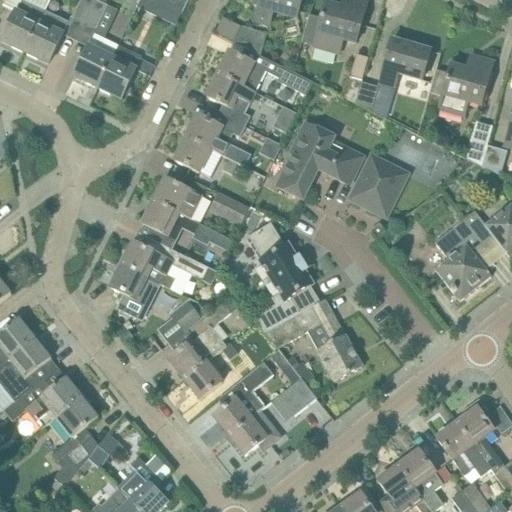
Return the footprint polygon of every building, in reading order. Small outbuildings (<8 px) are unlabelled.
[(1,42),(25,53),(45,12),(45,11),(50,0),(49,0),(6,0),(3,7),(15,13),(1,42)] [(85,24),(96,1),(94,0),(80,0),(72,18),(85,24)] [(141,0),(137,8),(137,9),(175,27),(182,13),(175,9),(170,7),(158,1),(155,0),(141,0)] [(182,13),(187,2),(179,0),(177,0),(175,9),(182,13)] [(254,22),(269,26),(273,12),(297,19),(302,0),(254,0),(253,6),(259,7),(254,22)] [(326,5),(317,34),(313,50),(339,58),(344,41),(356,45),(362,21),(368,2),(361,0),(353,0),(350,12),(326,5)] [(107,6),(96,1),(85,24),(96,29),(107,6)] [(49,65),(57,47),(69,23),(59,18),(45,12),(25,53),(49,65)] [(242,28),(234,44),(244,49),(251,53),(260,57),(267,35),(261,33),(242,27),(242,28)] [(94,35),(83,59),(74,77),(98,88),(118,47),(94,35)] [(422,82),(425,72),(430,53),(428,52),(429,49),(428,46),(426,43),(423,40),(419,40),(416,42),(413,44),(412,48),(392,42),(379,85),(393,89),(397,75),(422,82)] [(118,47),(98,88),(121,100),(136,71),(141,60),(142,58),(118,47)] [(229,53),(218,76),(255,94),(256,95),(267,73),(280,80),(285,70),(260,57),(251,53),(244,49),(240,58),(229,53)] [(141,60),(136,71),(150,78),(155,67),(141,60)] [(481,107),(487,83),(493,64),(479,60),(475,74),(451,67),(442,97),(431,94),(428,104),(439,107),(438,111),(465,118),(470,104),(481,107)] [(280,80),(279,82),(306,95),(312,83),(285,70),(280,80)] [(218,76),(207,98),(223,106),(218,116),(245,129),(250,118),(245,115),(249,106),(255,94),(218,76)] [(343,98),(355,104),(361,84),(362,82),(348,78),(343,98)] [(371,113),(379,89),(379,88),(361,84),(355,104),(371,113)] [(287,135),(297,115),(283,108),(273,128),(287,135)] [(197,117),(186,139),(211,151),(228,159),(238,164),(244,167),(250,156),(227,145),(232,134),(240,138),(245,129),(218,116),(214,125),(197,117)] [(277,189),(302,201),(318,171),(349,187),(363,159),(345,150),(343,152),(330,146),(334,139),(306,125),(291,155),(294,156),(277,189)] [(186,139),(175,162),(193,171),(199,174),(211,151),(186,139)] [(470,141),(465,160),(476,165),(481,168),(487,147),(470,141)] [(499,176),(507,153),(487,147),(481,168),(499,176)] [(350,201),(386,219),(407,176),(371,158),(350,201)] [(228,159),(222,172),(232,176),(238,164),(228,159)] [(201,198),(183,189),(165,180),(154,203),(189,221),(201,198)] [(241,227),(249,210),(219,196),(211,212),(241,227)] [(200,225),(189,221),(154,203),(142,226),(167,238),(177,243),(184,231),(194,236),(200,225)] [(464,221),(483,246),(493,238),(509,259),(511,256),(511,205),(485,226),(474,213),(464,221)] [(473,254),(483,246),(464,221),(435,245),(448,261),(435,271),(460,303),(491,278),(473,254)] [(251,237),(249,238),(250,240),(251,240),(264,261),(261,263),(261,262),(259,263),(260,265),(261,265),(280,296),(273,300),(277,306),(254,320),(265,334),(299,314),(290,300),(310,287),(311,287),(312,287),(313,286),(312,284),(305,272),(307,271),(299,258),(296,259),(289,247),(290,247),(288,245),(287,246),(287,247),(284,248),(282,245),(271,227),(270,225),(269,226),(251,238),(251,237)] [(370,232),(377,241),(386,234),(379,225),(370,232)] [(228,252),(233,242),(215,233),(210,243),(228,252)] [(218,274),(188,260),(170,251),(158,244),(153,254),(133,244),(122,267),(147,279),(160,286),(168,289),(173,279),(176,280),(181,271),(211,286),(218,274)] [(111,289),(124,296),(118,310),(142,322),(160,286),(147,279),(122,267),(111,289)] [(0,282),(0,304),(11,296),(0,282)] [(188,331),(208,316),(199,306),(190,301),(171,316),(185,334),(188,331)] [(299,314),(265,334),(278,350),(308,334),(314,331),(321,327),(330,345),(318,352),(335,384),(362,369),(345,337),(325,302),(324,301),(320,304),(319,302),(318,303),(318,304),(312,307),(299,314)] [(190,344),(169,361),(185,381),(206,364),(222,352),(226,348),(211,329),(233,312),(225,303),(208,316),(188,333),(195,342),(191,345),(190,344)] [(0,367),(8,361),(35,340),(28,332),(18,320),(3,333),(0,334),(0,367)] [(0,386),(14,405),(22,398),(23,398),(32,391),(43,382),(49,377),(42,368),(51,361),(41,349),(35,340),(8,361),(0,367),(0,386)] [(226,348),(222,352),(230,362),(238,355),(230,345),(226,348)] [(292,359),(287,363),(288,365),(300,380),(305,386),(314,380),(302,365),(299,367),(292,359)] [(222,384),(206,364),(185,381),(200,401),(222,384)] [(214,417),(230,437),(265,409),(253,393),(274,377),(263,364),(217,401),(224,409),(214,417)] [(14,405),(5,413),(8,417),(13,423),(27,412),(42,431),(56,420),(82,400),(76,392),(66,379),(51,391),(43,382),(32,391),(23,398),(22,398),(14,405)] [(279,397),(295,417),(316,400),(305,386),(300,380),(279,397)] [(72,440),(52,456),(63,470),(54,480),(65,489),(99,448),(85,430),(98,420),(89,408),(82,400),(56,420),(72,440)] [(466,418),(457,424),(491,471),(509,496),(511,493),(511,462),(504,468),(495,456),(483,439),(494,432),(496,430),(501,436),(511,427),(511,426),(499,409),(485,419),(483,417),(487,414),(482,408),(478,403),(463,414),(466,418)] [(265,409),(230,437),(245,457),(258,447),(263,453),(280,439),(260,414),(265,409)] [(457,424),(436,440),(464,478),(475,471),(481,479),(491,471),(457,424)] [(109,435),(90,459),(99,467),(119,443),(109,435)] [(419,452),(398,467),(423,501),(426,505),(431,511),(436,511),(443,507),(433,493),(435,492),(443,486),(435,474),(431,468),(419,452)] [(157,456),(145,468),(154,476),(154,477),(165,466),(157,456)] [(143,466),(118,491),(139,511),(159,511),(168,504),(154,491),(161,484),(154,477),(154,476),(145,468),(143,466)] [(398,467),(378,482),(388,497),(380,503),(386,511),(410,511),(417,507),(419,511),(431,511),(426,505),(423,501),(398,467)] [(476,511),(489,511),(492,510),(472,485),(462,493),(476,511)] [(92,511),(139,511),(118,491),(110,499),(111,501),(103,509),(99,505),(92,511)] [(459,511),(476,511),(462,493),(451,502),(459,511)] [(373,511),(361,495),(340,510),(341,511),(373,511)]
